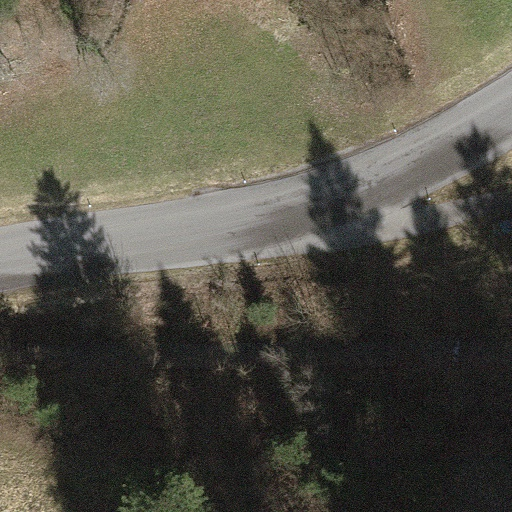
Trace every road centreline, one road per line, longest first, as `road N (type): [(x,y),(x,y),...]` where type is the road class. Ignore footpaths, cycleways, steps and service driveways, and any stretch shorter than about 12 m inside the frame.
road 1 (tertiary): [(0,258),(285,213),(415,165),(511,110)]
road 2 (track): [(511,196),(431,213),(285,213)]
